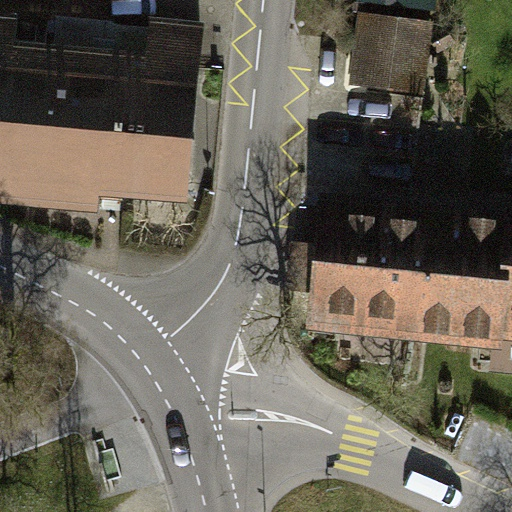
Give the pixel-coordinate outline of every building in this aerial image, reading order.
[(17,24),(0,22),(0,156),(3,157),(1,179),(189,193),(202,28),(171,26),(170,33),(102,28),(102,24),(59,21),(57,54),(15,50),(17,24)] [(425,31),(365,24),(357,85),(417,92),(425,31)] [(314,318),(422,328),(432,219),(323,210),(320,247),(316,291),(314,318)] [(511,226),(432,219),(422,328),(500,335),(497,367),(511,368),(511,226)] [(316,291),(320,247),(298,245),(294,288),(316,291)]
